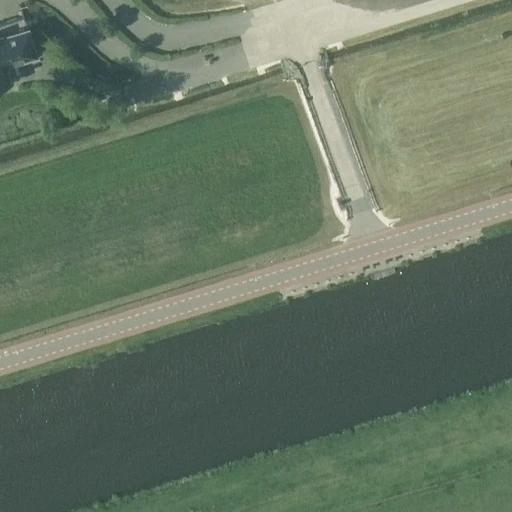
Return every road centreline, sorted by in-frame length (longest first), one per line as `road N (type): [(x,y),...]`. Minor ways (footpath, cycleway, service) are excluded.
road 1 (tertiary): [(511,206),(0,363)]
road 2 (track): [(301,44),(127,93),(49,74)]
road 3 (track): [(372,249),(301,44)]
road 4 (track): [(301,44),(295,27),(160,36),(115,0)]
road 5 (track): [(203,72),(130,65),(58,0)]
road 6 (track): [(454,0),(301,44)]
